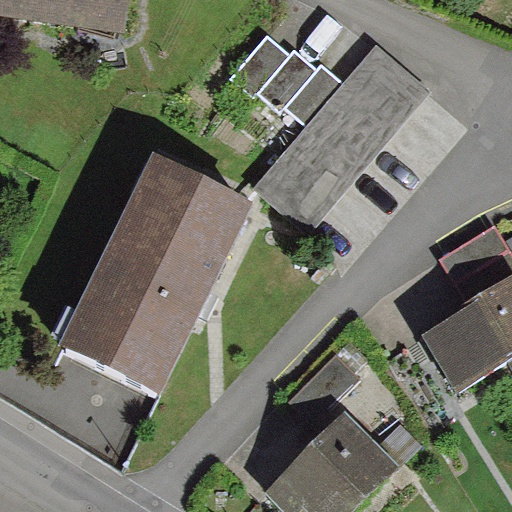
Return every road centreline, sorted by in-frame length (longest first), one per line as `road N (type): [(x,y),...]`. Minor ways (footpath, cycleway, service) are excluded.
road 1 (residential): [(149,511),(189,461),(438,208),(511,96)]
road 2 (residential): [(345,0),(511,80)]
road 3 (residential): [(0,448),(104,511)]
